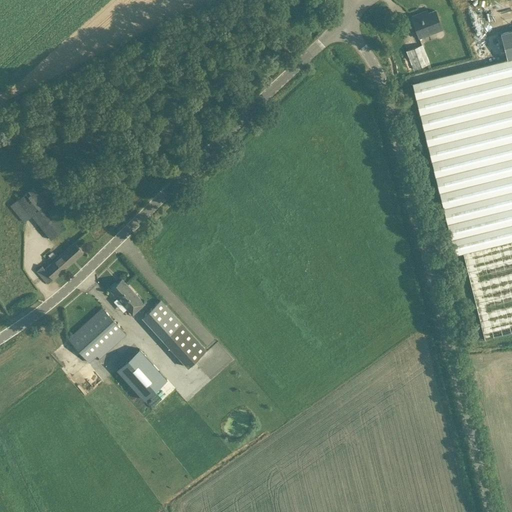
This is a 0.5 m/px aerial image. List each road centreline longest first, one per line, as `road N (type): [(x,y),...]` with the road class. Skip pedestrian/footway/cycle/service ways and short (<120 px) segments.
road 1 (unclassified): [(496,511),(377,57),(351,25),(364,1)]
road 2 (unclassified): [(0,341),(41,315),(364,1)]
